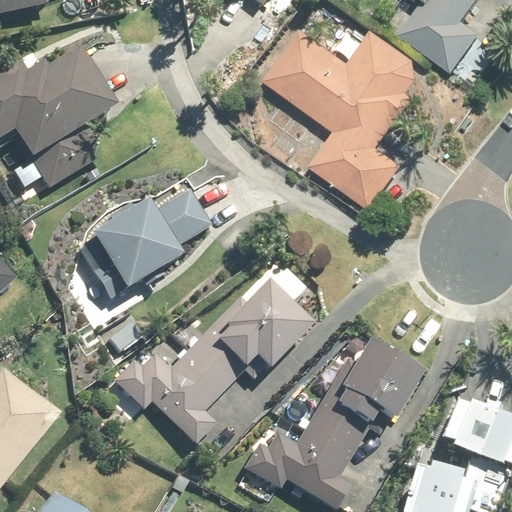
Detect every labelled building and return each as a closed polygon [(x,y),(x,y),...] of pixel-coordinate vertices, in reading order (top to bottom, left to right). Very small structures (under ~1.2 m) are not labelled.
[(0,0),(0,23),(47,16),(46,11),(55,9),(53,0),(0,0)] [(242,0),(246,2),(248,0),(250,0),(263,9),(271,0),(242,0)] [(413,0),(426,9),(403,39),(454,78),(482,40),(465,27),(486,0),(485,0),(413,0)] [(363,16),(376,26),(382,18),(369,8),(363,16)] [(93,39),(98,69),(126,65),(122,35),(93,39)] [(267,85),(338,137),(312,172),(372,216),(404,173),(379,154),(396,132),(398,133),(418,106),(411,101),(420,89),(418,71),(374,39),(351,70),(303,35),(267,85)] [(21,68),(0,80),(0,148),(16,139),(48,195),(98,166),(83,139),(119,118),(81,54),(48,73),(44,67),(28,78),(21,68)] [(213,232),(191,197),(157,218),(150,209),(135,218),(128,208),(108,220),(115,230),(80,252),(95,278),(94,279),(112,307),(124,298),(127,302),(183,266),(175,253),(213,232)] [(0,302),(18,286),(0,265),(0,302)] [(240,304),(171,375),(155,360),(143,373),(136,365),(114,386),(145,416),(151,409),(197,454),(218,431),(209,423),(258,370),(272,384),(316,337),(269,292),(249,313),(240,304)] [(132,326),(109,342),(120,357),(143,342),(132,326)] [(398,434),(425,383),(370,350),(359,369),(348,364),(296,451),(280,442),(269,455),(260,451),(244,477),(280,498),(286,489),(325,511),(343,511),(355,494),(341,486),(369,437),(373,438),(380,425),(398,434)] [(0,506),(62,427),(2,380),(0,383),(0,506)] [(467,455),(465,461),(480,466),(472,489),(447,481),(445,488),(432,484),(424,511),(505,511),(511,493),(511,424),(482,414),(481,415),(468,411),(454,451),(467,455)] [(183,481),(176,493),(183,498),(191,486),(183,481)] [(68,511),(52,499),(41,511),(68,511)]
